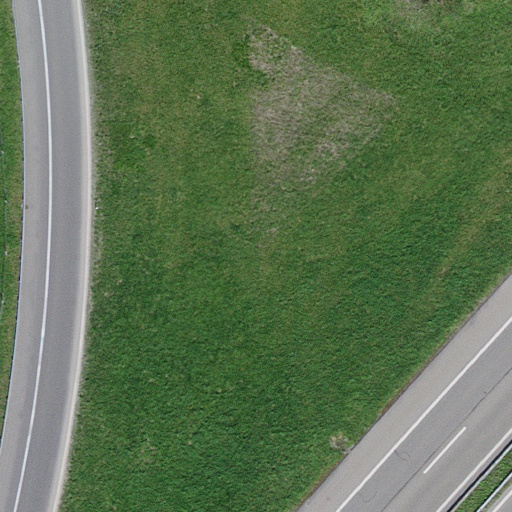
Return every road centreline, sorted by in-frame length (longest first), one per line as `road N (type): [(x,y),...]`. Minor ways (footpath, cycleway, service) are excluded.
road 1 (motorway): [(60,0),(71,162),(66,300),(33,511)]
road 2 (motorway): [(511,375),(389,511)]
